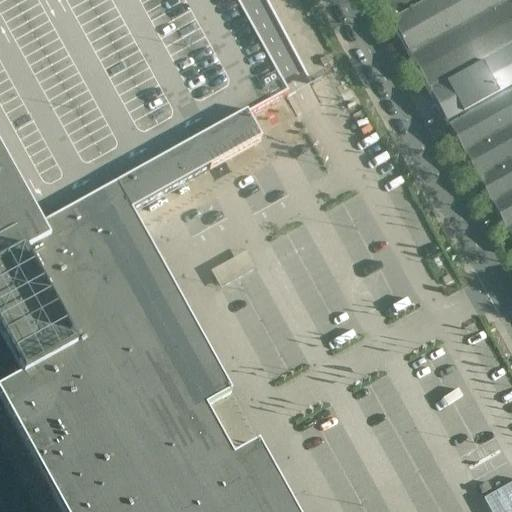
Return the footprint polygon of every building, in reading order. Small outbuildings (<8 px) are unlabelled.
[(377,0),(389,22),(415,7),(411,0),(377,0)] [(511,85),(511,0),(428,0),(415,7),(389,22),(445,122),(511,85)] [(326,56),(319,59),(323,67),(329,63),(330,63),(326,56)] [(511,85),(445,122),(511,243),(511,85)] [(330,94),(330,134),(352,134),(351,94),(330,94)] [(0,160),(0,272),(1,272),(7,284),(54,258),(192,183),(187,174),(226,153),(224,149),(252,133),(241,113),(35,225),(0,160)] [(230,397),(130,217),(54,258),(7,284),(1,272),(0,272),(0,342),(21,379),(148,309),(205,411),(230,397)] [(452,282),(448,275),(442,279),(446,285),(452,282)] [(293,511),(257,446),(232,460),(220,438),(148,309),(0,390),(0,401),(61,511),(293,511)] [(511,511),(511,485),(484,501),(484,502),(489,511),(511,511)]
